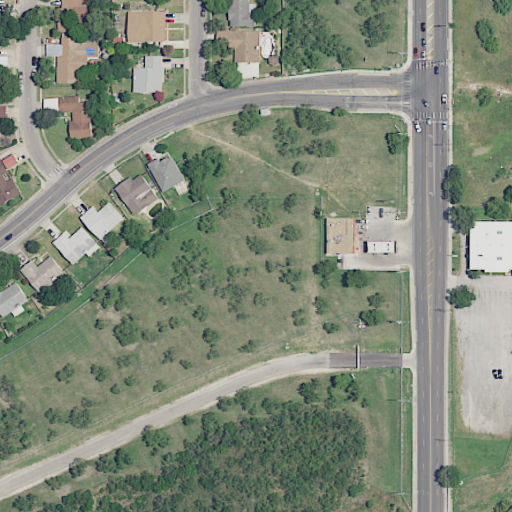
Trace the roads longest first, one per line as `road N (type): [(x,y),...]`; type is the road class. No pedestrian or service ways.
road 1 (tertiary): [(428,90),(265,95),(199,108),(115,150),(0,241)]
road 2 (secondary): [(429,279),(430,511)]
road 3 (residential): [(29,0),(32,141),(62,190)]
road 4 (secondary): [(428,90),(429,279)]
